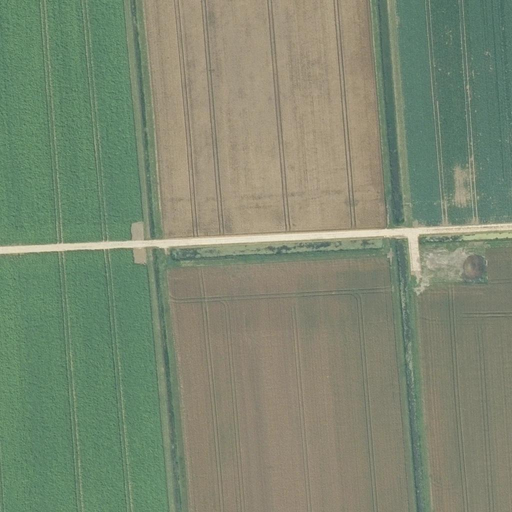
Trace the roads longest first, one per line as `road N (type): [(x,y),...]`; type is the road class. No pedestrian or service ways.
road 1 (track): [(0,251),(511,227)]
road 2 (track): [(164,243),(167,263),(179,270),(380,261),(391,255),(389,233)]
